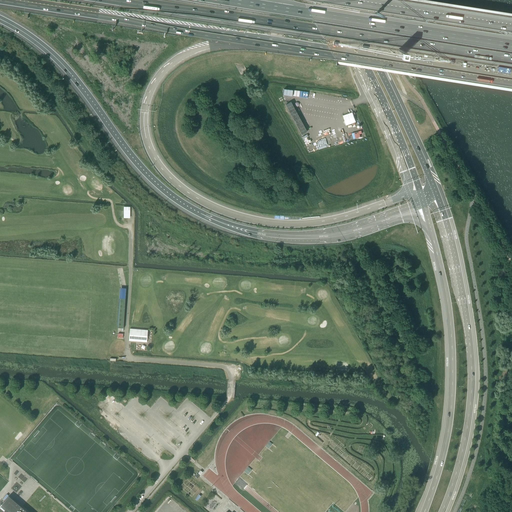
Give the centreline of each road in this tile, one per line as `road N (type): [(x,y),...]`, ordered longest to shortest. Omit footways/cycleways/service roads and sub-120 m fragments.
road 1 (motorway): [(0,19),(59,61),(164,190),(224,224),(275,236),(332,236),(424,205)]
road 2 (motorway): [(419,191),(335,220),(284,225),(229,214),(168,177),(143,125),(154,82),(188,53),(281,41)]
road 3 (motorway): [(120,0),(511,60)]
road 4 (secondary): [(446,511),(472,399),(465,314),(437,194)]
road 5 (secondary): [(424,205),(450,323),(452,376),(449,424),(424,511)]
road 6 (motorway): [(511,45),(225,0)]
road 7 (motorway): [(4,0),(281,41)]
road 8 (motorway): [(281,41),(511,77)]
road 9 (secondary): [(437,194),(339,0)]
road 10 (secondary): [(327,0),(365,65),(419,191)]
road 11 (motorway): [(511,27),(333,0)]
